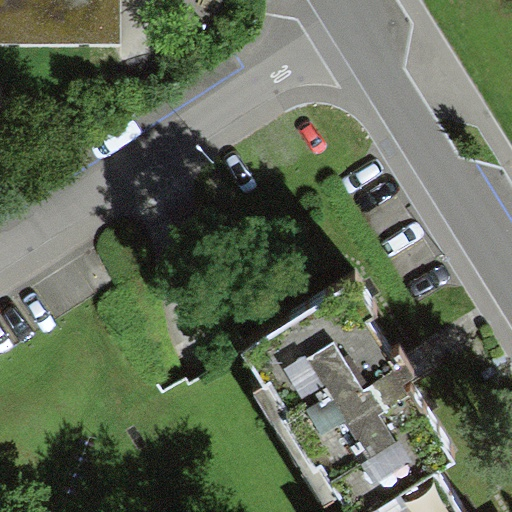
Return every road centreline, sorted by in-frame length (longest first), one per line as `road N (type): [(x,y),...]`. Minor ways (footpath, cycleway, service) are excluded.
road 1 (residential): [(0,257),(365,14)]
road 2 (residential): [(511,250),(365,14)]
